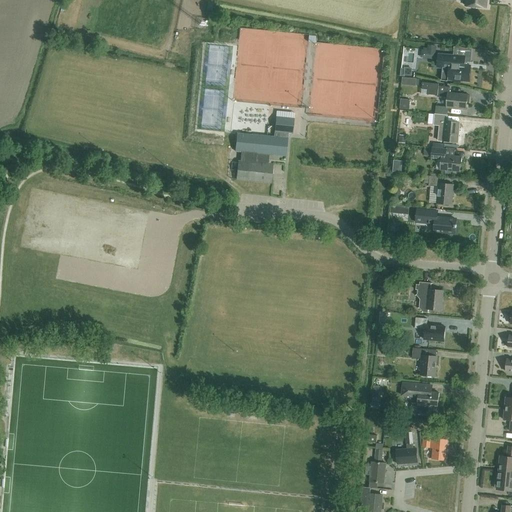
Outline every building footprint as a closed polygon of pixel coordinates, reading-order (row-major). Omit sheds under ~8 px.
[(436,55),(436,46),(428,45),(428,48),(423,48),(423,50),(421,50),(421,58),(434,59),(434,54),(436,55)] [(383,84),(385,50),(357,48),(356,53),(363,53),(362,75),(375,76),(374,84),(383,84)] [(470,82),(471,66),(453,64),(454,56),(439,55),(438,67),(450,68),(448,80),(470,82)] [(407,65),(406,74),(414,75),(414,66),(407,65)] [(406,85),(419,86),(419,76),(406,75),(406,85)] [(451,87),(439,86),(439,84),(423,82),(423,89),(428,90),(428,94),(438,96),(438,97),(448,98),(447,108),(467,110),(468,103),(469,103),(470,96),(450,94),(451,87)] [(268,128),(269,112),(234,111),(234,127),(268,128)] [(458,143),(460,123),(447,122),(448,116),(436,115),(435,125),(446,126),(444,142),(458,143)] [(237,179),(246,180),(270,182),(271,167),(266,166),(267,155),(285,157),(287,139),(288,134),(292,135),(294,120),(276,118),(274,138),(237,134),(235,152),(241,152),(240,163),(239,163),(237,179)] [(427,154),(432,155),(432,159),(442,160),(441,170),(461,172),(463,157),(454,157),(455,148),(465,149),(465,146),(444,144),(444,148),(446,148),(443,148),(443,145),(434,144),(433,148),(428,147),(427,154)] [(424,183),(430,184),(429,187),(440,188),(438,204),(452,205),(454,185),(441,184),(442,177),(441,177),(441,174),(425,173),(424,183)] [(435,232),(455,234),(455,228),(456,228),(456,225),(455,225),(456,219),(438,218),(438,211),(417,209),(416,222),(435,224),(435,232)] [(444,291),(433,290),(431,290),(432,283),(420,282),(420,285),(417,285),(417,290),(419,290),(418,294),(416,296),(420,300),(419,309),(421,309),(424,312),(428,313),(429,309),(442,311),(444,291)] [(445,342),(447,327),(428,326),(428,319),(417,318),(416,328),(426,329),(425,340),(445,342)] [(436,377),(438,357),(425,356),(426,349),(414,348),(413,359),(423,360),(421,375),(436,377)] [(401,396),(419,398),(419,405),(438,407),(440,393),(432,392),(433,384),(403,382),(401,396)] [(407,450),(397,451),(398,465),(418,463),(417,449),(414,449),(412,433),(406,433),(407,450)] [(446,461),(448,441),(432,439),(432,435),(424,434),(423,447),(431,448),(434,448),(433,459),(446,461)] [(377,443),(378,436),(370,435),(369,442),(377,443)] [(500,467),(511,467),(511,446),(509,446),(508,456),(501,455),(500,467)] [(375,449),(375,459),(382,460),(383,450),(375,449)] [(384,484),(386,464),(372,462),(372,466),(367,465),(366,471),(371,472),(370,482),(384,484)] [(398,486),(398,467),(388,467),(388,486),(398,486)] [(511,467),(500,467),(499,479),(497,479),(497,486),(498,486),(498,488),(511,489),(511,467)] [(381,511),(383,496),(364,494),(363,504),(368,504),(367,511),(381,511)]
